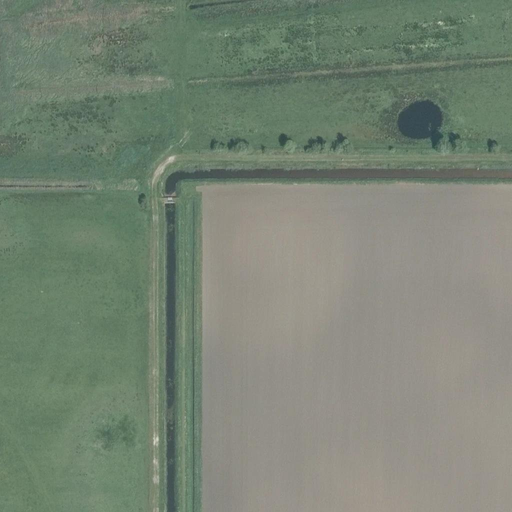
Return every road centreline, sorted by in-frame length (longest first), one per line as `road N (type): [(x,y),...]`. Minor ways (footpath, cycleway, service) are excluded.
road 1 (track): [(511,158),(168,164),(156,200),(155,511)]
road 2 (track): [(183,511),(184,189),(205,190)]
